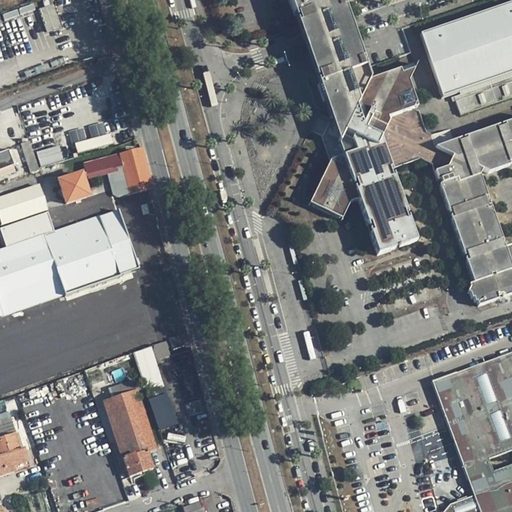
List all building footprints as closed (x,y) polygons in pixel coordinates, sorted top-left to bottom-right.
[(298,0),(284,6),(292,26),(339,11),(335,0),(298,0)] [(511,0),(424,35),(447,95),(464,90),(467,99),(461,101),(465,114),(511,95),(511,0)] [(38,9),(45,32),(61,27),(54,4),(38,9)] [(297,44),(302,59),(350,43),(345,28),(339,11),(292,26),(297,44)] [(360,72),(350,43),(302,59),(326,127),(320,141),(327,165),(307,208),(339,224),(347,207),(354,204),(374,261),(413,247),(387,173),(418,162),(430,166),(470,288),(467,289),(467,292),(465,298),(476,311),(511,297),(511,273),(509,275),(477,181),(480,176),(485,179),(511,168),(511,125),(454,145),(449,131),(429,137),(420,114),(415,112),(405,86),(416,65),(366,85),(363,70),(360,72)] [(88,127),(92,137),(107,132),(104,122),(88,127)] [(76,153),(113,144),(111,134),(87,139),(84,128),(71,131),(76,153)] [(65,159),(61,145),(35,153),(32,141),(22,144),(30,172),(40,169),(39,166),(65,159)] [(0,167),(14,162),(9,153),(0,153),(0,167)] [(149,190),(139,153),(85,168),(87,177),(109,174),(116,200),(149,190)] [(80,177),(59,183),(68,204),(90,196),(80,177)] [(39,188),(0,201),(0,208),(11,241),(56,226),(51,212),(59,208),(57,202),(46,205),(39,188)] [(0,316),(134,269),(114,215),(0,251),(0,250),(0,316)] [(147,390),(164,385),(156,360),(171,355),(167,342),(135,351),(147,390)] [(511,511),(511,351),(427,383),(469,498),(444,508),(440,511),(511,511)] [(119,398),(103,407),(131,479),(153,467),(149,455),(155,451),(131,385),(116,388),(119,398)] [(149,398),(166,393),(164,386),(147,391),(149,398)] [(150,398),(157,430),(176,425),(169,394),(150,398)] [(0,479),(4,479),(29,464),(26,453),(18,450),(8,420),(0,423),(0,479)] [(214,511),(209,499),(185,508),(186,511),(214,511)]
